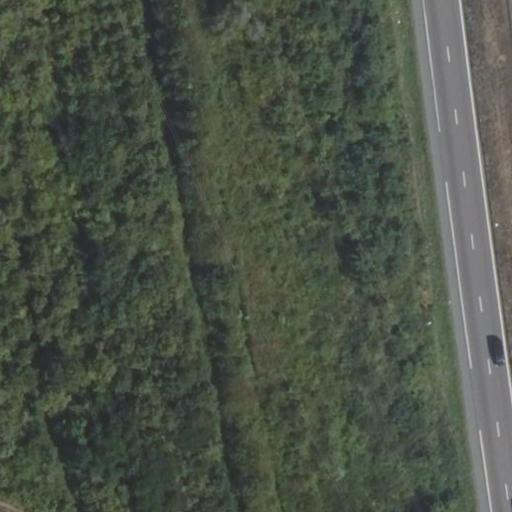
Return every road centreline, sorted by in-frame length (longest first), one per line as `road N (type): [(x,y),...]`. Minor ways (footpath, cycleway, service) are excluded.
road 1 (track): [(0,511),(242,511),(151,0)]
road 2 (motorway): [(449,0),(511,471)]
